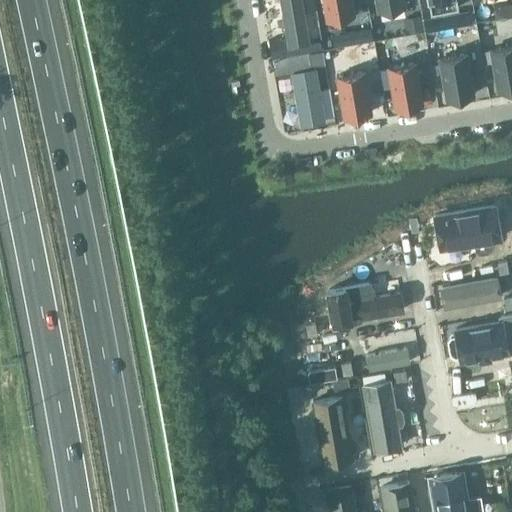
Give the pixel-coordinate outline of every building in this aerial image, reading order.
[(280,0),(289,46),(308,42),(303,12),(300,0),(280,0)] [(313,0),(300,0),(303,12),(315,10),(313,0)] [(322,0),(326,19),(354,14),(351,0),(322,0)] [(375,0),(377,10),(405,5),(404,0),(375,0)] [(428,0),(430,12),(458,8),(456,0),(428,0)] [(447,14),(422,19),(425,31),(449,27),(447,14)] [(420,20),(404,23),(406,33),(422,30),(420,20)] [(360,29),(343,32),(345,46),(363,43),(360,29)] [(320,40),(293,45),(295,55),(322,50),(320,40)] [(492,62),(497,90),(511,87),(511,45),(490,50),(492,62)] [(490,50),(482,51),(484,63),(492,62),(490,50)] [(321,52),(309,54),(311,66),(322,64),(321,52)] [(438,59),(445,99),(474,94),(467,54),(438,59)] [(387,68),(394,108),(423,103),(416,63),(387,68)] [(315,68),(291,72),(300,123),(324,119),(315,68)] [(386,68),(379,69),(382,88),(389,87),(386,68)] [(336,77),(343,117),(371,112),(364,72),(336,77)] [(495,204),(434,215),(440,248),(500,237),(495,204)] [(511,220),(503,222),(508,251),(498,252),(500,260),(510,258),(511,266),(511,265),(511,220)] [(497,262),(499,273),(508,272),(506,260),(497,262)] [(497,277),(441,287),(444,305),(500,296),(497,277)] [(383,285),(345,292),(349,311),(386,304),(383,285)] [(511,295),(503,297),(505,309),(511,307),(511,295)] [(502,321),(454,329),(455,333),(451,334),(448,339),(450,353),(455,357),(459,356),(460,360),(507,352),(502,321)] [(315,323),(306,324),(308,336),(317,334),(315,323)] [(405,347),(366,354),(368,369),(408,362),(405,347)] [(341,363),(343,375),(352,373),(350,361),(341,363)] [(336,378),(334,366),(308,370),(310,382),(336,378)] [(393,372),(394,381),(406,379),(404,370),(393,372)] [(333,383),(334,392),(346,390),(345,380),(333,383)] [(300,387),(287,389),(290,406),(303,404),(300,387)] [(365,391),(375,448),(389,446),(379,389),(365,391)] [(312,400),(322,462),(352,457),(341,395),(312,400)] [(445,474),(451,511),(479,511),(472,470),(445,474)] [(380,486),(385,511),(413,511),(408,481),(380,486)] [(330,491),(328,495),(328,496),(330,511),(364,511),(360,490),(357,487),(353,485),(334,488),(330,491)]
